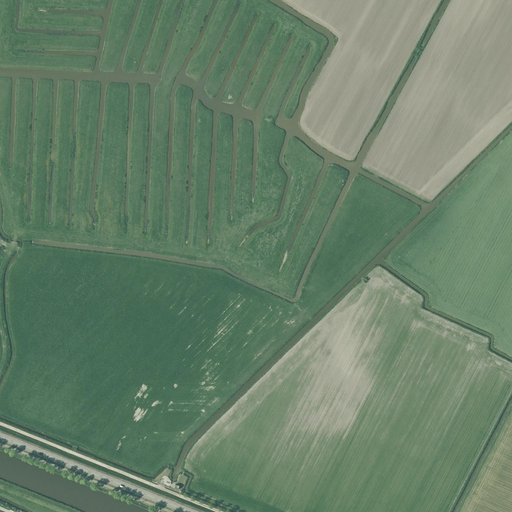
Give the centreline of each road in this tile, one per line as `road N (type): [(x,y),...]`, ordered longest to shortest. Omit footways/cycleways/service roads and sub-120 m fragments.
road 1 (track): [(219,511),(0,424)]
road 2 (primary): [(191,511),(0,435)]
